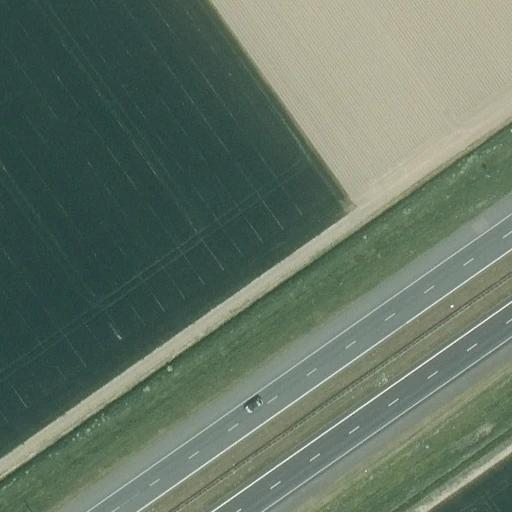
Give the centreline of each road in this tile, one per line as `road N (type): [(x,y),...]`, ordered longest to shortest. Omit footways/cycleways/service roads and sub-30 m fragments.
road 1 (motorway): [(511,233),(113,511)]
road 2 (motorway): [(238,511),(511,319)]
